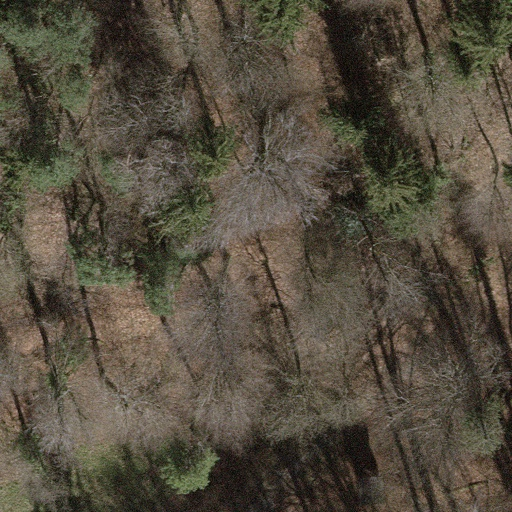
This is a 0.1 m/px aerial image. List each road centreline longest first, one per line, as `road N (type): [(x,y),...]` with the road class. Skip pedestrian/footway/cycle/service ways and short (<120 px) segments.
road 1 (track): [(500,286),(260,288),(58,310)]
road 2 (track): [(239,511),(511,282)]
